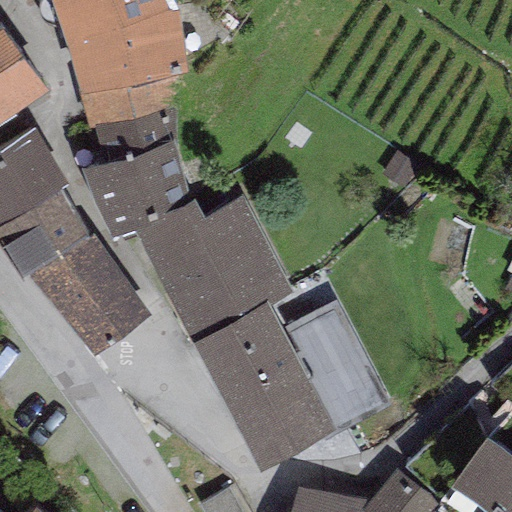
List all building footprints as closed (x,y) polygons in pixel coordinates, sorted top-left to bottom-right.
[(57,0),(65,23),(153,0),(57,0)] [(190,60),(177,0),(153,0),(65,23),(81,74),(175,62),(190,60)] [(0,122),(47,92),(0,29),(0,122)] [(81,74),(77,74),(86,117),(95,115),(100,146),(174,128),(177,97),(175,62),(81,74)] [(33,115),(0,135),(0,210),(61,173),(66,170),(33,115)] [(114,225),(134,215),(189,187),(174,128),(100,146),(81,151),(114,225)] [(416,161),(395,147),(381,167),(402,183),(416,161)] [(86,224),(61,173),(0,210),(0,236),(22,270),(31,264),(31,262),(86,224)] [(189,187),(134,215),(191,326),(265,289),(268,295),(290,284),(240,185),(203,205),(193,185),(189,187)] [(151,304),(92,220),(86,224),(31,262),(31,264),(89,347),(151,304)] [(260,457),(321,425),(324,431),(390,397),(335,292),(282,320),(268,295),(265,289),(191,326),(260,457)] [(511,511),(511,457),(489,439),(451,488),(485,511),(511,511)] [(433,511),(439,505),(398,469),(370,501),(365,506),(371,511),(433,511)] [(245,511),(230,483),(198,501),(204,511),(245,511)] [(62,511),(34,485),(6,511),(62,511)] [(370,501),(296,488),(289,511),(371,511),(365,506),(370,501)]
